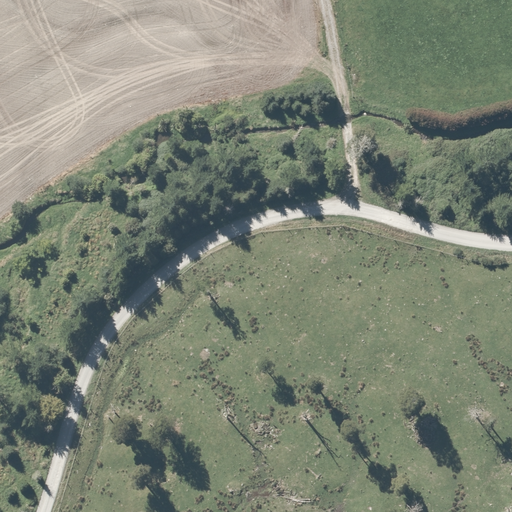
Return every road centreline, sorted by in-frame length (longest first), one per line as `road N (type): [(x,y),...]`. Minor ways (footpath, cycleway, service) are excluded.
road 1 (track): [(47,511),(96,351),(113,325),(199,250),(294,209),(338,202),(511,239)]
road 2 (track): [(328,0),(364,202)]
